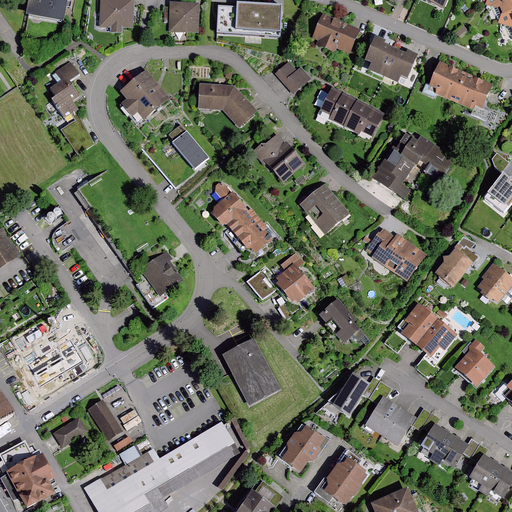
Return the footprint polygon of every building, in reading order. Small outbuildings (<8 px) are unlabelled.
[(33,0),(31,18),(67,25),(68,0),(33,0)] [(136,1),(115,0),(103,0),(102,27),(114,28),(113,34),(125,35),(125,29),(134,30),(136,1)] [(422,0),(446,10),(450,0),(422,0)] [(509,15),(511,13),(511,0),(493,0),(489,7),(507,9),(509,15)] [(201,5),(172,4),(171,32),(200,33),(201,5)] [(282,7),(218,5),(217,32),(281,35),(282,7)] [(511,13),(509,15),(503,25),(511,27),(511,13)] [(362,32),(324,16),(314,41),(351,56),(362,32)] [(26,37),(23,54),(39,57),(42,40),(26,37)] [(387,78),(398,52),(380,44),(372,64),(375,66),(373,72),(387,78)] [(422,61),(398,52),(387,78),(402,86),(404,80),(413,83),(422,61)] [(80,76),(71,62),(52,75),(59,85),(49,90),(56,99),(52,102),(65,121),(72,116),(76,122),(61,131),(78,156),(95,145),(80,120),(75,114),(79,111),(73,103),(81,98),(70,83),(80,76)] [(290,63),(273,76),(292,99),(311,83),(302,72),(299,74),(290,63)] [(460,106),(472,77),(445,66),(433,95),(460,106)] [(133,124),(165,98),(142,73),(121,91),(127,99),(117,108),(133,124)] [(500,88),(472,77),(460,106),(487,118),(500,88)] [(237,89),(202,87),(201,112),(227,113),(243,131),(260,117),(237,89)] [(349,130),(362,104),(335,90),(321,117),(349,130)] [(388,116),(362,104),(349,130),(375,143),(388,116)] [(192,179),(208,167),(188,142),(178,130),(167,139),(172,146),(167,150),(192,179)] [(375,182),(401,198),(418,169),(446,186),(459,164),(407,132),(375,182)] [(278,135),(258,153),(286,185),(306,167),(278,135)] [(511,178),(504,172),(485,197),(504,212),(511,201),(511,178)] [(108,230),(143,205),(120,181),(86,204),(108,230)] [(223,187),(216,192),(225,203),(216,211),(252,254),(262,258),(277,246),(236,197),(233,199),(223,187)] [(352,217),(325,187),(303,207),(330,237),(352,217)] [(179,248),(143,205),(108,230),(148,279),(140,284),(162,312),(180,298),(176,293),(196,277),(180,255),(176,258),(172,253),(179,248)] [(3,230),(0,232),(0,268),(20,256),(3,230)] [(427,257),(385,230),(369,255),(411,282),(427,257)] [(478,264),(460,251),(442,275),(460,288),(478,264)] [(502,303),(511,290),(511,277),(497,266),(481,287),(502,303)] [(297,267),(278,283),(297,307),(317,292),(297,267)] [(264,269),(249,278),(262,299),(277,290),(264,269)] [(342,302),(323,317),(345,346),(364,332),(342,302)] [(409,339),(420,349),(442,321),(422,305),(400,332),(409,339)] [(442,321),(420,349),(428,355),(437,363),(460,335),(442,321)] [(53,351),(37,360),(47,376),(65,366),(68,372),(92,358),(75,329),(49,344),(53,351)] [(397,356),(409,339),(400,332),(396,330),(384,346),(397,356)] [(255,339),(221,357),(248,410),(283,392),(255,339)] [(478,354),(459,374),(477,391),(499,368),(483,353),(487,349),(480,342),(473,349),(478,354)] [(437,363),(428,355),(416,370),(432,383),(444,367),(437,363)] [(363,398),(371,385),(355,374),(335,407),(351,417),(363,398)] [(370,403),(382,385),(374,380),(371,385),(363,398),(370,403)] [(392,391),(382,385),(370,403),(381,409),(386,401),(392,391)] [(0,427),(20,415),(0,388),(0,387),(0,427)] [(382,440),(402,410),(386,401),(381,409),(367,431),(382,440)] [(123,432),(104,402),(90,411),(109,441),(123,432)] [(419,420),(402,410),(382,440),(402,450),(412,431),(419,420)] [(422,436),(432,416),(424,411),(419,420),(412,431),(422,436)] [(444,422),(432,416),(422,436),(433,442),(441,428),(444,422)] [(77,421),(52,434),(60,450),(85,436),(77,421)] [(155,448),(88,488),(102,511),(161,511),(167,509),(164,503),(243,456),(224,423),(162,460),(155,448)] [(306,425),(278,460),(298,476),(326,441),(306,425)] [(442,461),(456,437),(441,428),(433,442),(427,453),(442,461)] [(465,456),(471,445),(456,437),(442,461),(457,469),(465,456)] [(474,461),(482,447),(473,442),(471,445),(465,456),(474,461)] [(14,450),(1,457),(7,469),(28,510),(56,496),(29,443),(14,450)] [(483,467),(489,457),(492,453),(482,447),(474,461),(483,467)] [(335,466),(331,472),(362,491),(364,487),(363,480),(368,471),(345,457),(341,464),(335,466)] [(489,494),(505,467),(489,457),(483,467),(473,485),(489,494)] [(511,490),(511,470),(505,467),(489,494),(504,504),(511,490)] [(362,491),(331,472),(326,479),(328,485),(322,494),(344,508),(351,497),(357,499),(362,491)] [(423,511),(414,489),(377,504),(380,511),(423,511)] [(252,493),(238,511),(272,511),(275,509),(252,493)]
